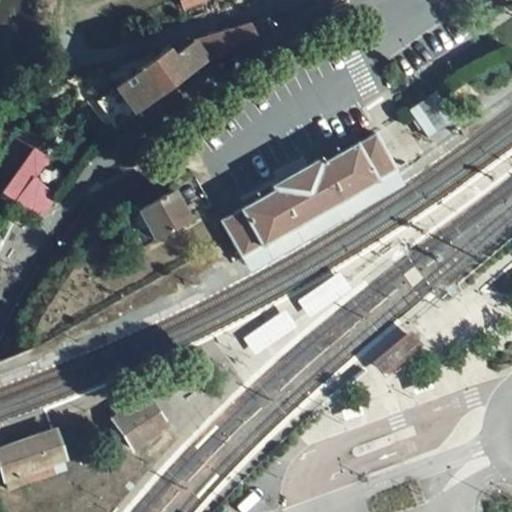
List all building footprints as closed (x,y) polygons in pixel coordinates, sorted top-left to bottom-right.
[(282,16),(230,29),(240,42),(283,20),(282,16)] [(167,49),(114,88),(133,113),(206,59),(240,42),(230,29),(192,41),(189,38),(179,40),(167,49)] [(426,139),(448,125),(429,96),(408,110),(426,139)] [(378,137),(375,133),(323,162),(321,159),(319,161),(318,159),(314,161),(308,164),(303,167),(269,186),(272,190),(220,221),(235,247),(241,259),(326,211),(396,171),(378,137)] [(50,158),(33,148),(1,193),(15,203),(38,221),(55,197),(33,179),(50,158)] [(326,211),(241,259),(250,272),(403,182),(396,171),(326,211)] [(172,191),(137,210),(154,241),(190,222),(172,191)] [(335,300),(328,293),(303,311),(309,319),(335,300)] [(293,318),(286,310),(260,332),(266,341),(293,318)] [(380,371),(412,343),(405,334),(400,328),(367,357),(380,371)] [(383,414),(415,405),(412,395),(380,404),(383,414)] [(166,427),(146,397),(113,419),(133,449),(166,427)] [(94,422),(89,409),(57,419),(61,432),(94,422)] [(328,432),(360,423),(357,412),(325,422),(328,432)] [(64,460),(54,430),(0,449),(0,470),(6,489),(65,469),(62,461),(64,460)] [(168,452),(159,443),(132,472),(143,482),(168,452)]
